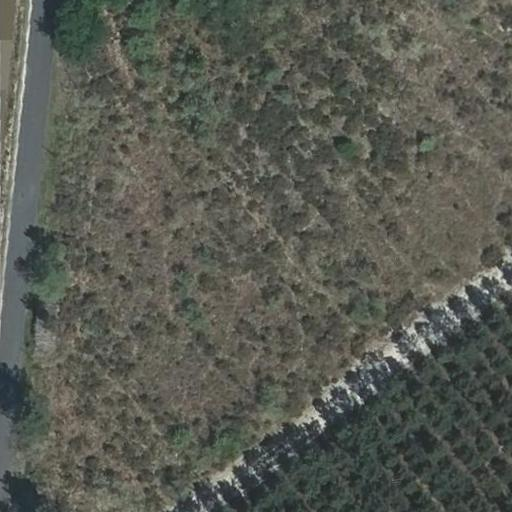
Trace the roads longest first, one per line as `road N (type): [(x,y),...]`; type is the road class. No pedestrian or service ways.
road 1 (unclassified): [(46,0),(0,427)]
road 2 (track): [(511,279),(203,511)]
